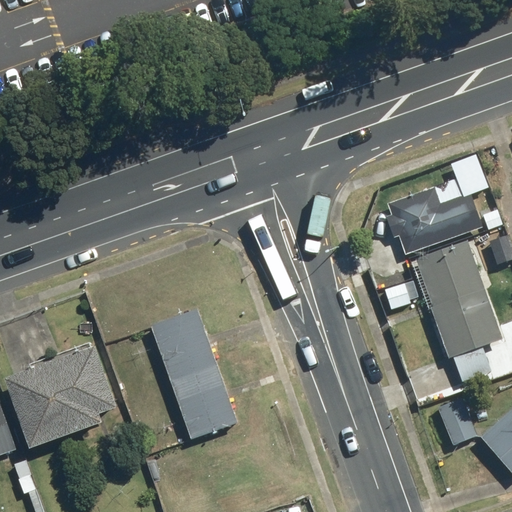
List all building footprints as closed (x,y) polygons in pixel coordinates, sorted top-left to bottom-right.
[(424,209),(400,218),(414,260),(420,258),(454,358),(460,356),(468,378),(498,368),(490,344),(511,337),(473,237),(457,243),(438,193),(420,200),(424,209)] [(511,230),(493,237),(502,261),(511,257),(511,230)] [(204,305),(157,321),(196,436),(243,420),(204,305)] [(105,340),(12,371),(37,443),(109,419),(107,412),(127,405),(105,340)] [(0,387),(0,456),(20,450),(0,387)] [(466,396),(440,406),(455,445),(481,435),(466,396)] [(511,412),(487,433),(511,459),(511,412)]
